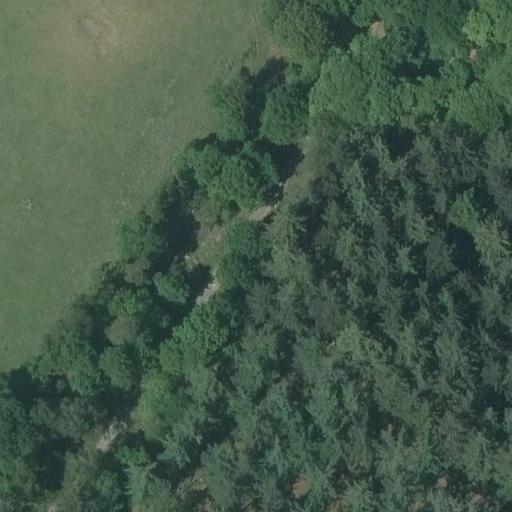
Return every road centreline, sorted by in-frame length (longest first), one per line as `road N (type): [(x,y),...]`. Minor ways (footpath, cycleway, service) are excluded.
road 1 (track): [(52,511),(399,0)]
road 2 (track): [(511,72),(375,34)]
